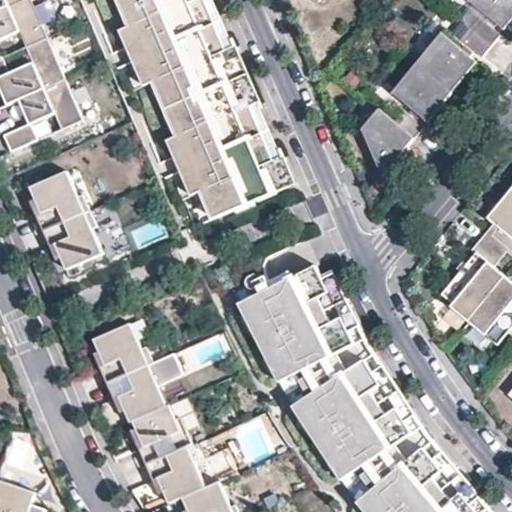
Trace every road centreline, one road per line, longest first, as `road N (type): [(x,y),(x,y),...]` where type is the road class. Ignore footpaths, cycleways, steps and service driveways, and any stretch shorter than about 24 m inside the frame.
road 1 (residential): [(246,0),(368,272)]
road 2 (residential): [(2,274),(106,511)]
road 3 (residential): [(368,272),(449,415),(511,485)]
road 4 (residential): [(511,103),(368,272)]
